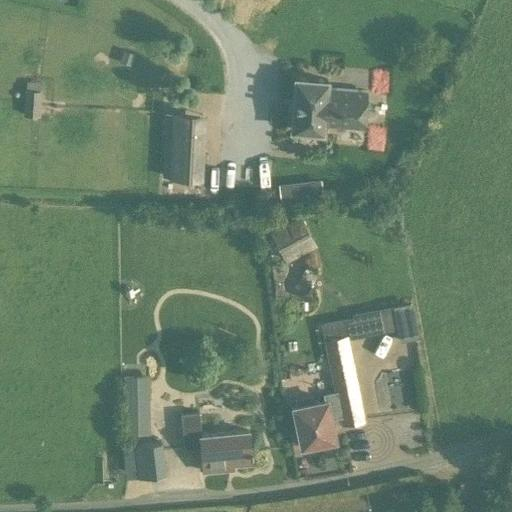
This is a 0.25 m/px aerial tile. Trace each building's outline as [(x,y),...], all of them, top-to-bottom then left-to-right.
[(332,86),(333,76),(297,74),(294,129),(327,131),(327,126),(367,128),(370,89),(332,86)] [(38,113),(38,88),(22,88),(22,112),(38,113)] [(165,111),(164,136),(206,138),(212,138),(213,112),(173,110),(172,111),(165,111)] [(204,177),(206,138),(164,136),(163,176),(204,177)] [(318,181),(283,179),(282,196),(317,198),(318,181)] [(277,228),(271,231),(286,261),(317,245),(302,215),(289,222),(286,217),(275,223),(277,228)] [(292,405),(300,444),(304,444),(305,448),(317,445),(317,441),(334,438),(330,418),(340,416),(342,424),(364,419),(347,335),(324,339),(335,391),(323,394),(324,399),(313,401),(311,394),(295,397),(296,404),(292,405)] [(408,367),(384,371),(391,412),(415,408),(408,367)] [(124,433),(150,433),(148,375),(123,375),(124,433)] [(183,447),(200,445),(202,470),(224,468),(224,464),(250,462),(246,429),(200,433),(198,410),(180,412),(183,447)] [(137,476),(165,472),(161,439),(133,443),(137,476)]
